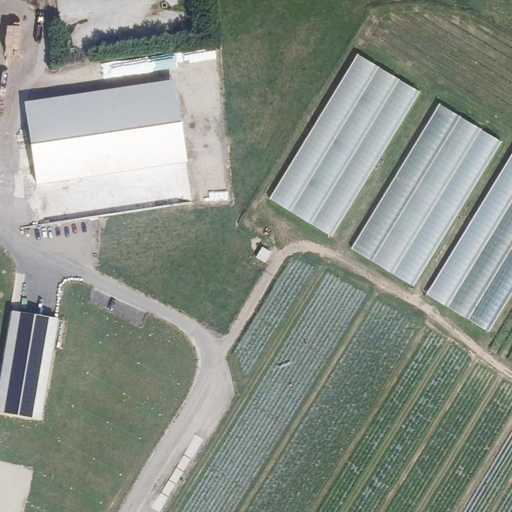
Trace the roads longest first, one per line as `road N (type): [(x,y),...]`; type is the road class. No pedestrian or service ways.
road 1 (track): [(511,375),(416,298),(293,247),(226,337),(207,348)]
road 2 (track): [(511,41),(468,15),(404,6),(383,11),(370,39),(511,126)]
road 3 (track): [(239,511),(379,285)]
road 4 (track): [(434,313),(312,511)]
road 5 (track): [(382,511),(480,352)]
